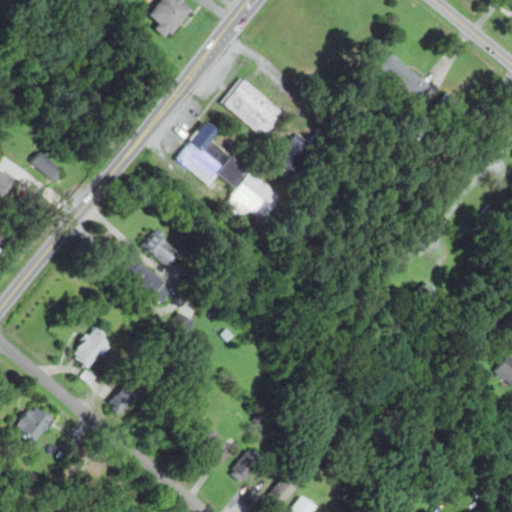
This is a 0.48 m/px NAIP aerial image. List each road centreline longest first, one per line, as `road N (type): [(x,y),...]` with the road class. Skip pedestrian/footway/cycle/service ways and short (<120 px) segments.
road 1 (tertiary): [(0,310),(202,63)]
road 2 (residential): [(0,341),(207,511)]
